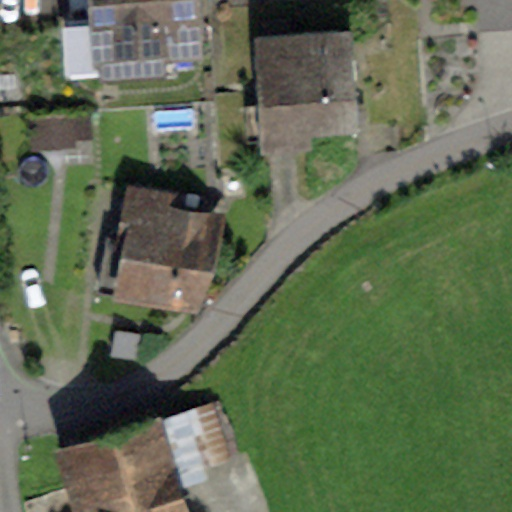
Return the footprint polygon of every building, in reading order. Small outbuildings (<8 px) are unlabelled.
[(100,0),(101,13),(66,16),(70,69),(172,63),(170,45),(189,44),(185,0),(100,0)] [(369,31),(257,39),(263,135),(375,128),(369,31)] [(91,114),(28,117),(29,143),(92,140),(91,114)] [(177,197),(131,188),(121,238),(108,235),(97,290),(146,299),(148,290),(194,299),(209,226),(211,214),(175,207),(177,197)] [(117,330),(111,354),(133,360),(139,336),(117,330)] [(165,429),(71,458),(87,511),(114,511),(184,491),(165,429)]
